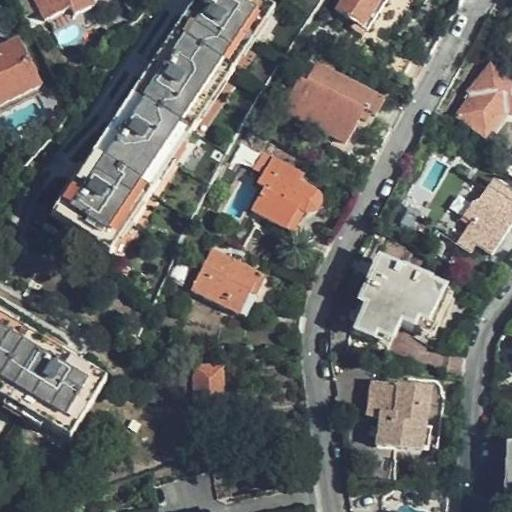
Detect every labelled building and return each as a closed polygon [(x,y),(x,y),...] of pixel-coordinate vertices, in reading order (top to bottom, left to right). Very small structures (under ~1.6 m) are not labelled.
[(87,19),(76,4),(74,0),(25,0),(18,4),(33,28),(40,39),(60,27),(65,34),(87,19)] [(105,256),(168,162),(186,134),(267,11),(251,0),(191,0),(147,69),(128,95),(48,216),(105,256)] [(373,21),(385,0),(343,0),(333,15),(351,26),(354,23),(367,30),(373,21)] [(410,55),(422,33),(409,26),(396,47),(410,55)] [(33,104),(23,81),(14,60),(0,66),(0,129),(16,121),(13,115),(33,104)] [(382,100),(372,95),(315,65),(305,80),(300,78),(293,89),(278,115),(322,140),(326,135),(354,151),(363,136),(382,100)] [(511,84),(491,68),(471,93),(475,96),(459,116),(482,136),(503,113),(508,116),(511,118),(511,117),(511,84)] [(297,184),(301,176),(273,161),(272,163),(262,157),(254,169),(264,174),(259,184),(264,188),(251,210),(289,231),(300,214),(309,214),(316,209),(316,206),(317,201),(315,195),(312,192),(297,184)] [(511,233),(509,232),(511,227),(511,197),(491,184),(474,206),(470,204),(459,218),(469,225),(454,245),(468,254),(474,248),(487,257),(505,262),(511,252),(511,233)] [(264,280),(242,268),(211,252),(191,288),(238,314),(250,294),(255,297),(264,280)] [(430,329),(448,297),(426,286),(426,284),(402,271),(400,274),(377,263),(365,286),(355,304),(363,308),(349,333),(347,337),(382,353),(397,324),(411,330),(415,322),(430,329)] [(104,384),(19,328),(0,315),(0,400),(68,442),(104,384)] [(218,407),(219,369),(196,368),(195,382),(194,422),(217,423),(218,407)] [(375,449),(397,451),(421,455),(422,450),(429,392),(370,384),(366,416),(380,417),(375,449)] [(448,395),(429,392),(422,450),(439,453),(442,439),(448,395)] [(486,437),(499,436),(497,411),(487,412),(486,437)] [(382,489),(391,488),(397,451),(375,449),(371,490),(382,489)] [(371,490),(347,490),(349,511),(384,511),(382,489),(371,490)]
